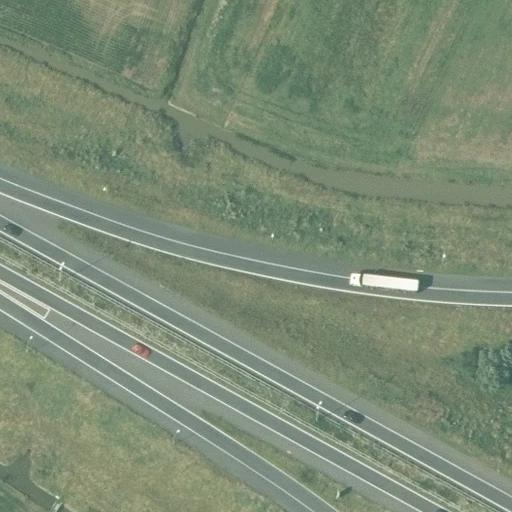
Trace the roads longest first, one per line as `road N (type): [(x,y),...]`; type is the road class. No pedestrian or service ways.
road 1 (motorway): [(511,505),(0,223)]
road 2 (motorway): [(511,299),(458,299),(238,264),(127,234),(0,185)]
road 3 (motorway): [(0,273),(434,511)]
road 4 (motorway): [(0,301),(324,511)]
